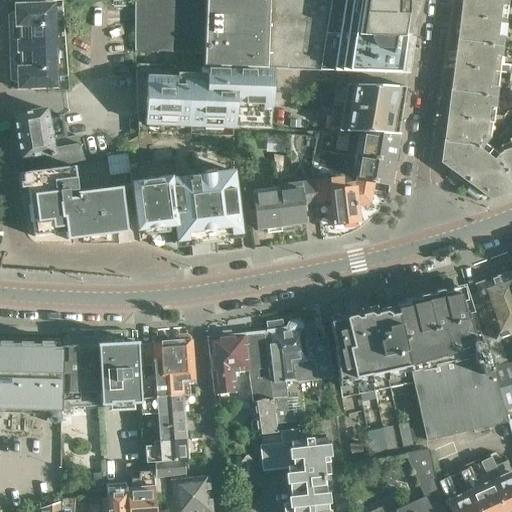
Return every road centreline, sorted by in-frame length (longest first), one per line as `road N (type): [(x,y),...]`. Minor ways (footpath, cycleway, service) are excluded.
road 1 (residential): [(162,296),(150,268),(134,261),(31,255),(20,247),(0,104)]
road 2 (residential): [(431,244),(420,180),(449,0)]
road 3 (primary): [(192,293),(431,244)]
road 4 (residential): [(219,511),(192,293)]
road 5 (primary): [(0,294),(162,296)]
